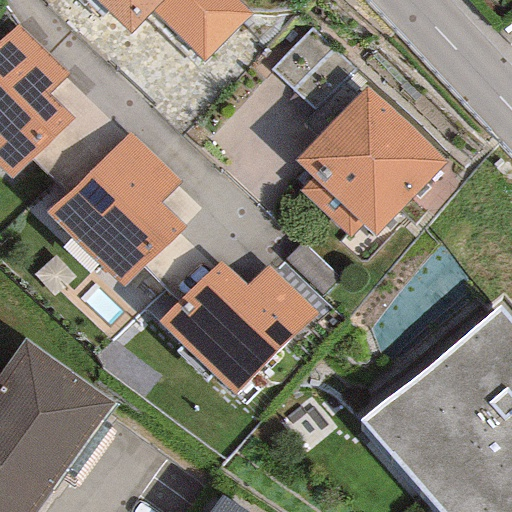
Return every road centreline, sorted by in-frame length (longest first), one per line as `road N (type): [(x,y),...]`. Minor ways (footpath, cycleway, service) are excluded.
road 1 (residential): [(21,0),(282,257)]
road 2 (tertiary): [(410,0),(511,108)]
